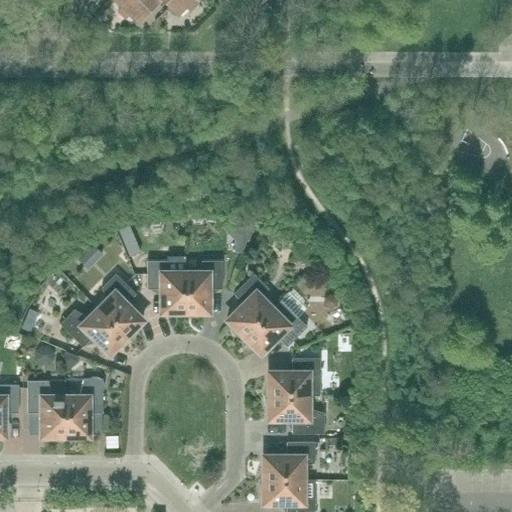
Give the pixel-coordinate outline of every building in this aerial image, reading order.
[(113,0),(137,23),(160,0),(176,16),(191,0),(113,0)] [(170,273),(168,263),(168,261),(146,261),(147,290),(158,290),(160,292),(160,313),(169,313),(173,315),(178,316),(182,317),(184,317),(184,273),(170,273)] [(211,290),(222,289),(222,261),(201,261),(201,262),(198,273),(184,273),(184,317),(186,317),(191,316),(195,315),(199,313),(208,313),(208,292),(211,290)] [(128,302),(135,294),(115,274),(100,289),(101,290),(106,299),(97,309),(128,340),(130,339),(132,335),(134,331),(136,327),(142,321),(127,306),(128,302)] [(267,290),(268,289),(253,274),(233,294),(241,302),(241,306),(226,321),(232,327),(234,331),(236,335),(239,339),(240,340),(272,309),(262,299),(267,290)] [(126,342),(128,340),(97,309),(87,318),(75,311),(74,310),(59,325),(82,347),(90,339),(93,340),(108,355),(115,348),(119,347),(123,345),(126,342)] [(291,314),(282,319),(272,309),(240,340),(242,342),(246,345),(249,347),(253,348),(260,355),(275,340),(279,340),(286,347),(306,328),(292,313),(291,314)] [(318,380),(319,380),(319,359),(291,359),(291,370),(288,372),(267,372),(267,382),(265,386),(264,390),(263,394),(263,396),(308,397),(308,383),(318,380)] [(100,379),(96,377),(92,377),(88,379),(82,379),(78,397),(64,397),(64,441),(67,441),(71,441),(75,439),(79,438),(88,437),(88,416),(91,414),(102,414),(102,393),(103,389),(103,385),(102,381),(102,379),(100,379)] [(50,397),(47,383),(47,381),(26,382),(27,414),(38,414),(40,417),(40,437),(49,437),(53,440),(58,441),(62,441),(64,441),(64,397),(50,397)] [(7,414),(18,414),(18,385),(0,385),(0,437),(4,438),(4,416),(7,414)] [(322,413),(308,410),(308,397),(263,396),(263,399),(264,403),(265,407),(267,411),(267,421),(288,421),(291,423),(291,434),(323,434),(323,413),(322,413)] [(313,464),(314,464),(314,443),(286,443),(286,454),(283,456),(262,456),(262,466),(260,470),(259,474),(258,478),(258,480),(303,480),(303,467),(313,464)] [(313,497),(303,494),(303,480),(258,480),(258,483),(259,487),(260,491),(262,495),(262,504),(283,504),(286,507),(285,511),(314,511),(314,497),(313,497)]
